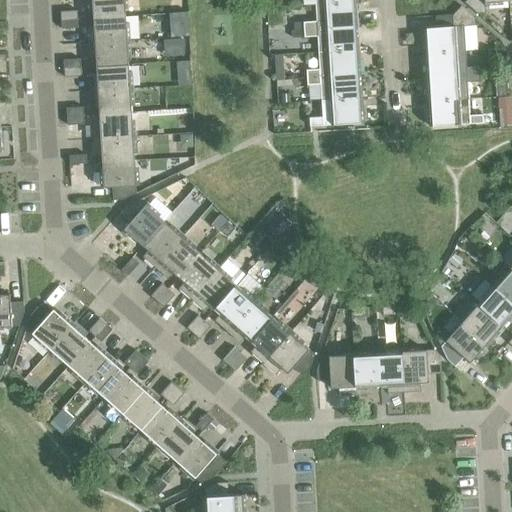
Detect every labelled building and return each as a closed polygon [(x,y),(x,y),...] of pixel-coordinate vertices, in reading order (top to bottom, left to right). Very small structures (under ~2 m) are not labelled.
[(92,11),(93,19),(125,17),(124,0),(83,0),(84,12),(92,11)] [(509,1),(508,0),(466,0),(464,3),(477,14),(485,14),(484,3),(509,1)] [(303,22),(303,30),(357,27),(355,3),(315,5),(316,22),(303,22)] [(423,29),(424,54),(465,51),(463,27),(474,26),(474,18),(461,6),(452,16),(453,27),(423,29)] [(60,12),(60,20),(77,19),(77,11),(60,12)] [(187,13),(169,14),(170,38),(188,37),(187,13)] [(85,26),(86,43),(127,41),(125,17),(93,19),(93,26),(85,26)] [(77,19),(60,20),(61,29),(78,28),(77,19)] [(317,37),(318,53),(358,50),(357,27),(303,30),(304,38),(317,37)] [(294,30),(291,31),(292,38),(304,38),(303,30),(294,30)] [(183,40),(167,40),(168,57),(184,56),(183,40)] [(95,59),(96,67),(128,65),(127,41),(86,43),(87,60),(95,59)] [(306,70),(306,78),(360,74),(358,50),(318,53),(319,70),(306,70)] [(424,54),(426,78),(479,74),(479,67),(466,67),(465,51),(424,54)] [(63,60),(63,69),(80,68),(80,59),(63,60)] [(96,67),(97,91),(129,89),(128,65),(96,67)] [(80,68),(63,69),(64,77),(81,76),(80,68)] [(279,70),(275,71),(276,81),(284,80),(283,75),(279,70)] [(320,85),(321,101),(361,98),(360,74),(306,78),(307,86),(320,85)] [(426,78),(427,102),(468,99),(467,83),(480,82),(479,74),(426,78)] [(507,77),(498,77),(499,97),(508,97),(507,77)] [(97,91),(99,115),(131,113),(129,89),(97,91)] [(289,94),(281,95),(281,104),(290,103),(289,94)] [(361,98),(321,101),(322,117),(309,118),(309,127),(363,123),(361,98)] [(468,99),(427,102),(429,127),(482,123),(482,115),(469,115),(468,99)] [(66,108),(66,117),(83,116),(83,107),(66,108)] [(91,123),(92,139),(132,137),(131,113),(99,115),(99,122),(91,123)] [(83,116),(66,117),(67,125),(84,124),(83,116)] [(192,135),(178,135),(179,142),(186,149),(192,148),(192,135)] [(101,156),(102,163),(134,161),(132,137),(92,139),(93,156),(101,156)] [(69,156),(69,165),(86,163),(86,155),(69,156)] [(134,161),(102,163),(103,188),(111,187),(112,200),(123,200),(136,193),(134,161)] [(123,229),(142,246),(164,222),(139,200),(126,207),(119,214),(129,223),(123,229)] [(218,216),(210,226),(217,232),(225,223),(226,221),(219,215),(218,216)] [(280,215),(272,224),(283,234),(291,224),(280,215)] [(142,257),(155,268),(182,238),(164,222),(142,246),(148,250),(142,257)] [(173,273),(178,278),(200,253),(182,238),(155,268),(167,279),(173,273)] [(178,289),(191,300),(217,269),(200,253),(178,278),(183,282),(178,289)] [(456,253),(448,262),(456,268),(463,260),(456,253)] [(121,270),(127,276),(139,263),(132,258),(121,270)] [(511,270),(510,268),(494,286),(511,302),(511,270)] [(209,305),(214,309),(235,285),(217,269),(191,300),(203,311),(209,305)] [(150,296),(156,302),(168,289),(161,284),(150,296)] [(214,321),(226,332),(253,301),(235,285),(214,309),(219,314),(214,321)] [(0,287),(0,286),(0,327),(19,326),(23,312),(23,302),(10,303),(9,294),(1,295),(0,287)] [(511,302),(494,286),(478,304),(502,326),(507,320),(511,324),(511,302)] [(168,289),(156,302),(163,308),(174,295),(168,289)] [(295,291),(276,313),(279,315),(298,294),(295,291)] [(430,298),(424,305),(430,310),(438,301),(432,296),(430,298)] [(244,336),(250,341),(271,317),(253,301),(226,332),(239,343),(244,336)] [(478,304),(462,322),(486,343),(502,326),(478,304)] [(399,315),(398,306),(381,307),(382,316),(399,315)] [(26,329),(50,350),(71,326),(53,310),(47,316),(37,307),(31,315),(26,329)] [(368,317),(367,308),(350,309),(351,318),(368,317)] [(186,328),(193,334),(204,321),(197,315),(186,328)] [(250,352),(262,364),(289,333),(271,317),(250,341),(255,346),(250,352)] [(88,331),(94,337),(105,324),(99,318),(88,331)] [(204,321),(193,334),(199,339),(210,327),(204,321)] [(486,343),(462,322),(440,347),(447,360),(455,367),(463,357),(469,363),(486,343)] [(105,324),(94,337),(101,342),(112,330),(105,324)] [(317,324),(314,332),(320,334),(323,326),(317,324)] [(50,350),(68,366),(89,342),(71,326),(50,350)] [(289,333),(262,364),(275,374),(280,368),(287,374),(292,368),(302,376),(309,368),(314,355),(289,333)] [(68,366),(86,382),(107,358),(89,342),(68,366)] [(222,360),(228,366),(240,353),(233,347),(222,360)] [(124,363),(130,368),(141,356),(135,350),(124,363)] [(434,350),(401,352),(404,392),(420,391),(420,383),(428,382),(428,374),(441,373),(440,363),(434,350)] [(401,352),(377,353),(379,386),(386,385),(387,393),(404,392),(401,352)] [(240,353),(228,366),(235,371),(246,359),(240,353)] [(377,353),(353,355),(356,395),(373,394),(372,386),(379,386),(377,353)] [(356,395),(353,355),(321,357),(316,371),(317,381),(330,380),(330,389),(338,388),(339,396),(356,395)] [(141,356),(130,368),(137,374),(148,361),(141,356)] [(86,382),(104,398),(125,374),(107,358),(86,382)] [(104,398),(122,414),(143,390),(125,374),(104,398)] [(160,394),(166,400),(177,388),(171,382),(160,394)] [(177,388),(166,400),(172,406),(184,393),(177,388)] [(122,414),(140,430),(161,406),(143,390),(122,414)] [(140,430),(158,446),(179,421),(161,406),(140,430)] [(195,426),(202,432),(207,427),(213,419),(207,414),(195,426)] [(213,419),(207,427),(212,431),(213,430),(220,437),(226,430),(213,419)] [(158,446),(176,462),(197,437),(179,421),(158,446)] [(197,437),(176,462),(200,483),(213,477),(225,463),(216,454),(197,437)] [(140,466),(132,475),(141,483),(149,474),(140,466)] [(160,480),(153,488),(164,499),(172,491),(160,480)] [(204,490),(204,511),(245,511),(245,495),(228,496),(227,482),(217,483),(204,490)]
